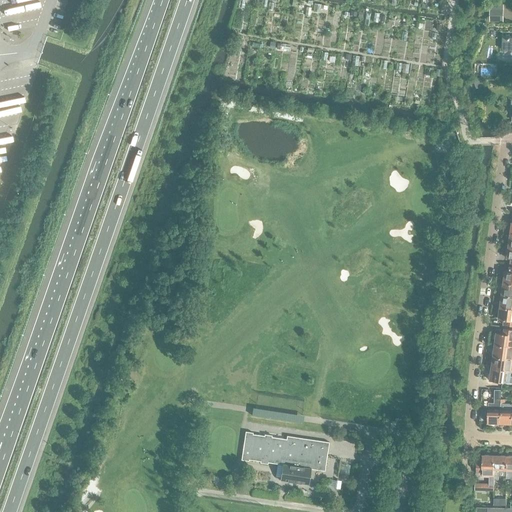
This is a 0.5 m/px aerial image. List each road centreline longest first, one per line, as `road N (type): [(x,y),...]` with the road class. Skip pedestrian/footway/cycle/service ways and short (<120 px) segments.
road 1 (motorway): [(8,511),(186,0)]
road 2 (motorway): [(162,0),(8,443)]
road 3 (residential): [(469,437),(511,141)]
